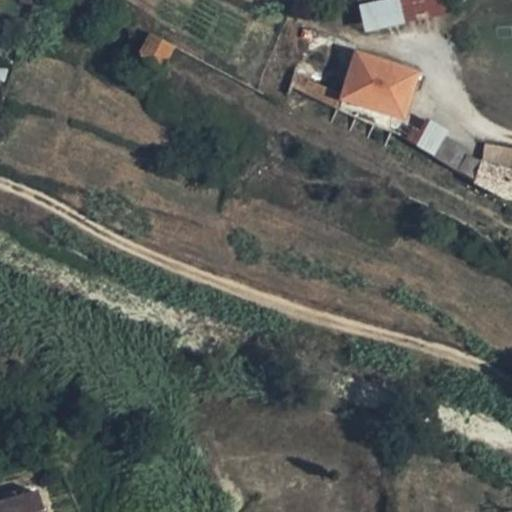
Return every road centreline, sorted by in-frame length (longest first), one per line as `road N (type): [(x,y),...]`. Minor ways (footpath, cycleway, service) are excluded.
road 1 (track): [(511,387),(119,247),(0,184)]
road 2 (unknown): [(511,136),(469,118),(407,0)]
